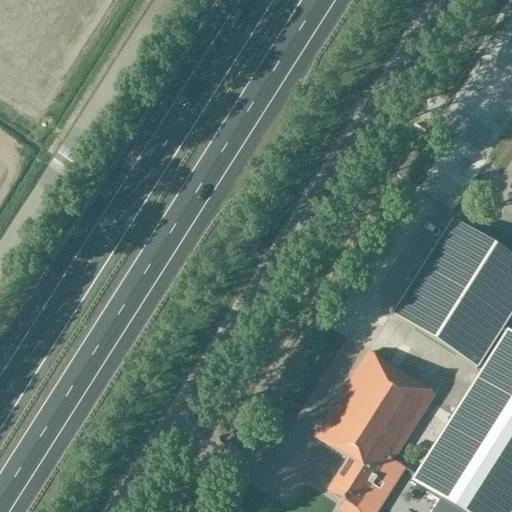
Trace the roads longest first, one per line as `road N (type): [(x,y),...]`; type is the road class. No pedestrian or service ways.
road 1 (tertiary): [(117,511),(441,0)]
road 2 (motorway): [(0,504),(319,0)]
road 3 (motorway): [(257,0),(0,403)]
road 4 (unclassified): [(0,255),(163,0)]
road 5 (unknown): [(500,60),(464,136),(511,205)]
